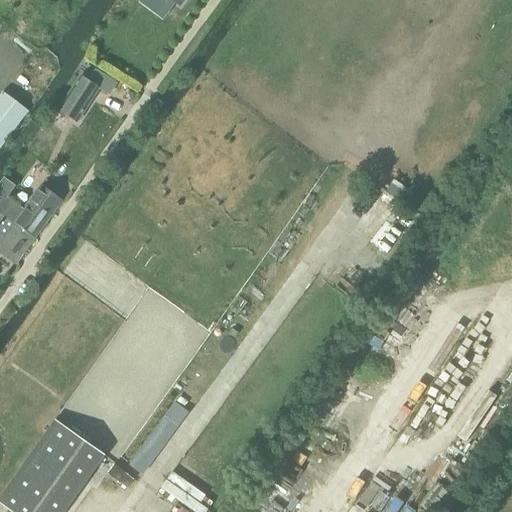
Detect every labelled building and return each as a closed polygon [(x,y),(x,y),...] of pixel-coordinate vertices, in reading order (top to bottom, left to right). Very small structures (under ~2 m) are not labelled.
[(81,77),(58,112),(76,123),(98,88),(81,77)] [(0,150),(30,112),(3,92),(0,96),(0,150)] [(4,179),(0,185),(0,214),(33,239),(60,202),(43,189),(26,212),(8,199),(16,188),(4,179)] [(0,253),(15,264),(33,239),(0,214),(0,253)] [(144,475),(179,427),(165,417),(130,466),(144,475)] [(56,420),(0,498),(0,503),(12,511),(66,511),(106,456),(56,420)]
